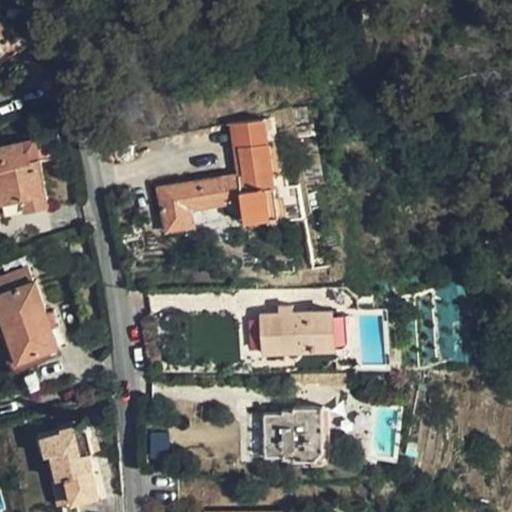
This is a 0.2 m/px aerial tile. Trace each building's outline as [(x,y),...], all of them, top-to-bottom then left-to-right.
[(3,11),(0,13),(0,26),(2,30),(12,24),(3,11)] [(0,53),(12,45),(2,30),(0,26),(0,53)] [(240,120),(244,144),(270,141),(266,116),(240,120)] [(296,125),(306,184),(325,181),(315,122),(296,125)] [(0,147),(0,170),(17,167),(25,209),(50,204),(45,184),(47,184),(37,138),(0,145),(0,147)] [(248,171),(186,182),(159,187),(168,231),(197,224),(195,210),(245,200),(247,218),(247,220),(280,215),(270,141),(244,144),(248,171)] [(0,213),(25,209),(17,167),(0,170),(0,213)] [(157,174),(159,187),(186,182),(184,169),(157,174)] [(195,210),(197,224),(198,226),(247,218),(245,200),(195,210)] [(52,327),(47,313),(35,281),(0,293),(0,304),(20,360),(59,346),(52,327)] [(279,304),(280,313),(296,311),(295,302),(279,304)] [(335,308),(296,311),(280,313),(263,314),(266,352),(338,346),(335,308)] [(55,310),(47,313),(52,327),(60,325),(55,310)] [(318,459),(326,448),(325,405),(296,407),(296,410),(285,410),(285,412),(265,413),(267,456),(286,455),(286,458),(297,457),(297,460),(318,459)] [(89,452),(95,450),(92,442),(89,430),(88,429),(86,427),(85,427),(82,427),(81,428),(78,428),(76,423),(63,426),(62,427),(62,428),(62,430),(45,435),(50,454),(55,453),(61,477),(69,475),(75,500),(99,494),(89,452)] [(92,442),(95,450),(101,449),(98,440),(92,442)] [(58,505),(75,500),(69,475),(61,477),(52,480),(58,505)]
